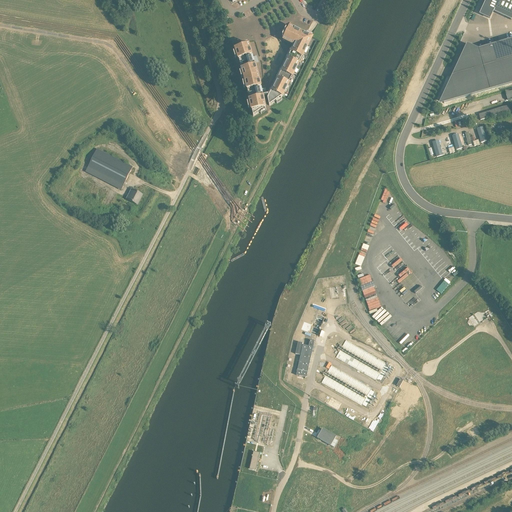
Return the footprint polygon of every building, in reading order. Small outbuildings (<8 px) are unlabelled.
[(511,0),(486,0),(480,15),(490,19),(493,12),(510,19),(510,20),(511,21),(511,19),(511,0)] [(298,67),(303,55),(304,56),(308,47),(307,47),(312,38),(306,35),(290,27),(285,37),(291,40),(290,42),(293,44),(292,45),(293,45),(295,43),(296,44),(293,50),(293,49),(286,62),(287,62),(285,66),(284,69),(283,69),(276,82),(277,82),(275,86),(274,89),(273,89),(268,99),(269,106),(282,98),(284,95),(288,87),(293,75),(294,75),(298,67)] [(511,83),(511,39),(478,49),(467,44),(442,97),(444,104),(511,83)] [(249,45),(238,48),(235,49),(238,60),(239,60),(242,70),(241,70),(245,80),(259,76),(255,65),(252,66),(252,65),(255,64),(255,63),(257,63),(256,58),(253,58),(252,56),(249,45)] [(261,88),(259,76),(245,80),(247,91),(248,91),(250,100),(249,101),(252,112),(252,111),(253,117),(266,108),(263,97),(260,98),(260,97),(263,96),(263,95),(265,95),(265,90),(262,90),(261,90),(261,88)] [(481,121),(511,111),(511,104),(479,115),(481,121)] [(441,142),(433,144),(437,155),(444,153),(441,142)] [(97,149),(92,159),(88,167),(124,186),(133,168),(97,149)] [(135,191),(130,201),(137,205),(142,195),(135,191)] [(361,267),(369,246),(363,244),(356,265),(361,267)] [(451,264),(441,273),(445,277),(450,273),(454,278),(460,272),(456,268),(455,269),(451,264)] [(377,295),(371,278),(359,282),(365,298),(377,295)] [(436,290),(441,294),(449,285),(444,281),(436,290)] [(366,299),(369,311),(380,308),(378,296),(366,299)] [(411,308),(420,299),(417,296),(408,304),(411,308)] [(310,340),(310,341),(309,347),(303,345),(296,375),(307,377),(314,341),(310,340)] [(340,349),(336,358),(372,376),(375,375),(372,373),(373,373),(373,368),(370,369),(369,366),(364,364),(363,357),(373,355),(361,350),(358,350),(357,351),(358,352),(357,353),(361,355),(362,355),(363,360),(360,358),(359,361),(354,358),(353,353),(351,356),(344,353),(344,351),(340,349)] [(337,383),(333,389),(362,404),(364,401),(368,403),(374,390),(365,385),(365,384),(346,375),(344,380),(342,385),(337,383)] [(317,438),(331,446),(336,437),(322,429),(317,438)] [(255,469),(259,452),(254,451),(250,468),(255,469)]
